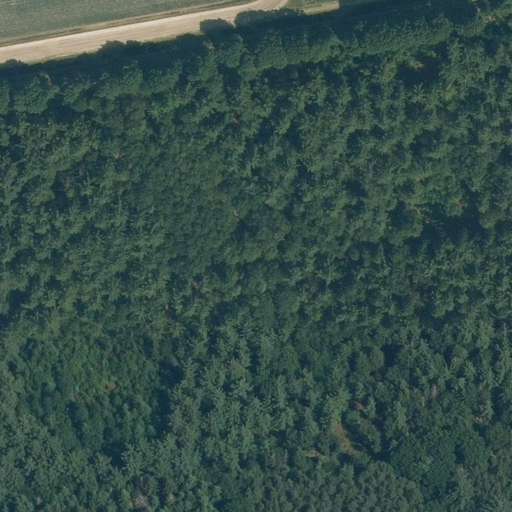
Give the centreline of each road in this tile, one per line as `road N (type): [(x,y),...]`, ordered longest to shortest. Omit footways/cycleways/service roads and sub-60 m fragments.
road 1 (track): [(0,59),(242,18),(275,0)]
road 2 (track): [(260,244),(0,291)]
road 3 (track): [(511,205),(260,244)]
